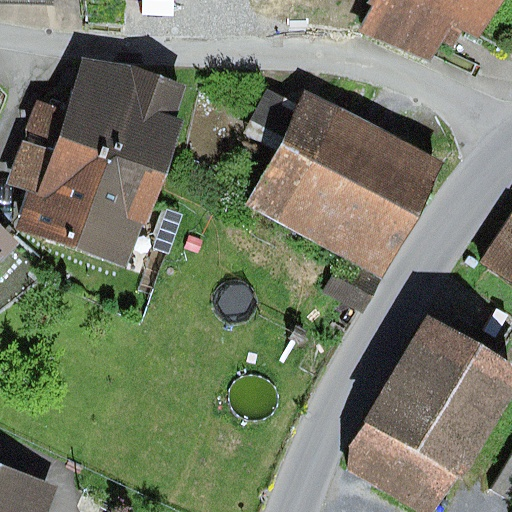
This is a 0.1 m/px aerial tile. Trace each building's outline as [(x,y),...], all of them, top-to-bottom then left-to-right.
[(477,44),(501,0),(369,0),(368,3),(376,8),(364,29),(432,67),(453,30),(477,44)] [(66,111),(37,102),(26,132),(159,179),(181,121),(173,118),(184,87),(81,60),(66,111)] [(381,276),(441,165),(305,93),(245,203),(381,276)] [(159,179),(26,132),(7,184),(26,191),(12,230),(126,271),(159,179)] [(511,210),(481,263),(511,280),(511,210)] [(0,224),(0,260),(18,243),(0,224)] [(339,261),(322,293),(360,313),(377,282),(339,261)] [(422,330),(342,465),(422,511),(426,511),(505,378),(422,330)] [(511,458),(495,488),(511,497),(511,458)] [(43,511),(55,482),(0,461),(0,511),(43,511)]
